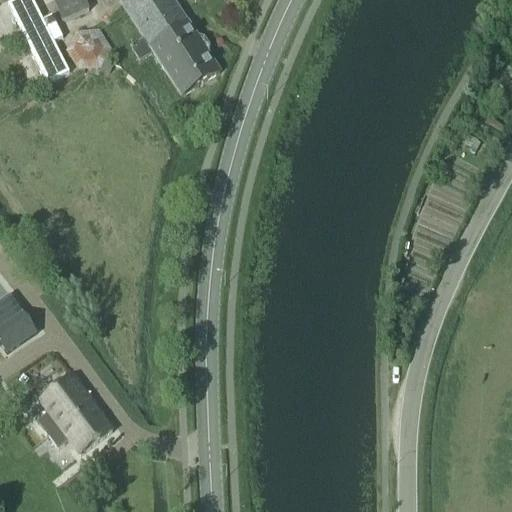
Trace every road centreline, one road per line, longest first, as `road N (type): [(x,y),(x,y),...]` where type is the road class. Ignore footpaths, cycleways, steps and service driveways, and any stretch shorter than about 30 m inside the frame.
road 1 (secondary): [(212,511),(212,264),(233,160),(297,0)]
road 2 (tertiary): [(408,511),(414,374),(442,288),(511,165)]
